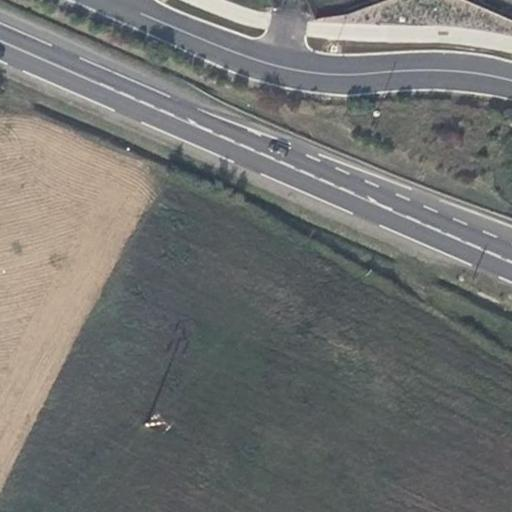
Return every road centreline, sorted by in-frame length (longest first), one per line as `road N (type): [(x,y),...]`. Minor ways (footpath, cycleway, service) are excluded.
road 1 (primary): [(0,40),(511,263)]
road 2 (unclassified): [(511,80),(276,64),(109,0)]
